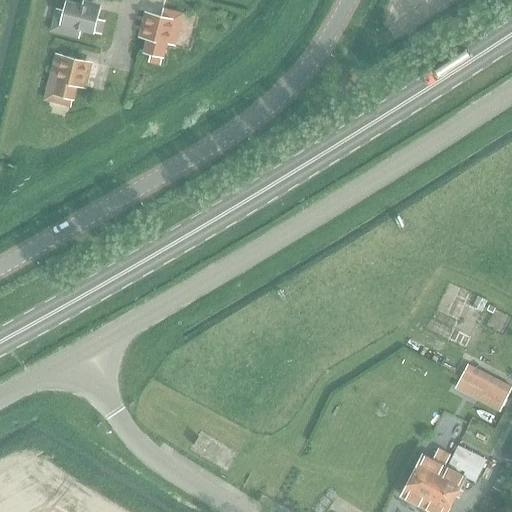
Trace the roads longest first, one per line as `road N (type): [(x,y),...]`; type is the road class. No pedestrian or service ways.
road 1 (primary): [(0,346),(202,233),(511,39)]
road 2 (tertiary): [(81,356),(400,166),(511,89)]
road 3 (unclassified): [(0,268),(267,109),(301,77),(348,0)]
road 4 (residential): [(235,511),(144,451),(115,415)]
